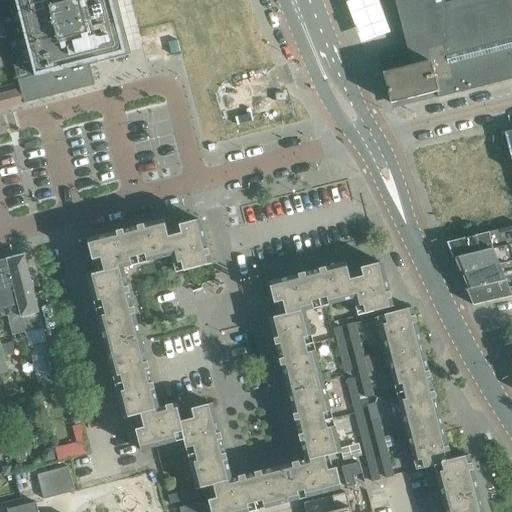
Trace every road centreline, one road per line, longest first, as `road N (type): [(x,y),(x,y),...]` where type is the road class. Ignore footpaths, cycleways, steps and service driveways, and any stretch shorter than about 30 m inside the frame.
road 1 (residential): [(57,217),(108,419),(92,423),(107,480)]
road 2 (residential): [(231,408),(208,317),(237,310),(206,191),(196,180)]
road 3 (residential): [(356,140),(196,180)]
road 4 (tertiary): [(282,0),(330,105),(356,140)]
road 5 (tertiary): [(378,134),(338,73),(309,0)]
road 6 (residential): [(196,180),(57,217)]
road 7 (residential): [(231,408),(243,458),(279,449),(267,398)]
road 8 (residential): [(378,134),(511,101)]
road 9 (tertiary): [(458,330),(404,220)]
